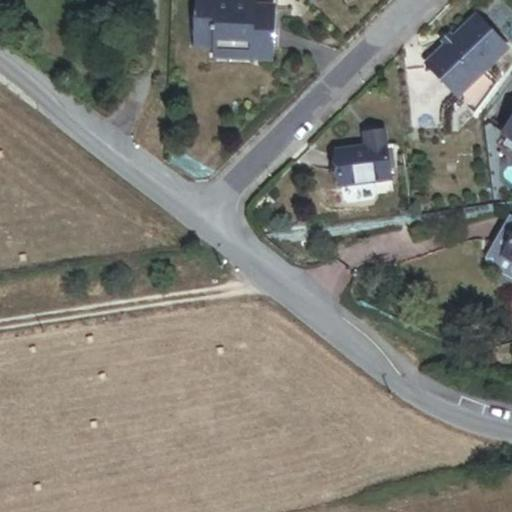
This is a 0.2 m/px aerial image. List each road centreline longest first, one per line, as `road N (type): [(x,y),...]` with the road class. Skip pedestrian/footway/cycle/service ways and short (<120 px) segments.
road 1 (residential): [(198,218),(389,379),(459,409),(511,416)]
road 2 (residential): [(427,0),(198,218)]
road 3 (residential): [(143,0),(131,169)]
road 4 (residential): [(0,70),(131,169)]
